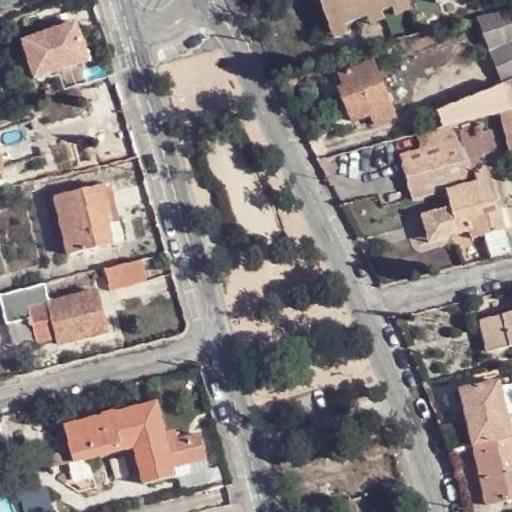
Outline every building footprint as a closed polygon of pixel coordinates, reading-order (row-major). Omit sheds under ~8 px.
[(0,0),(0,7),(0,8),(17,3),(15,0),(0,0)] [(414,2),(413,0),(328,0),(339,28),(414,2)] [(511,9),(480,17),(492,50),(506,84),(439,113),(445,128),(496,116),(511,110),(511,9)] [(372,62),(339,75),(343,85),(349,95),(345,98),(354,123),(372,115),(376,125),(395,117),(372,62)] [(349,95),(343,85),(339,87),(345,98),(349,95)] [(511,110),(496,116),(507,153),(511,152),(511,110)] [(477,169),(489,167),(485,152),(494,149),(494,146),(489,129),(488,125),(395,151),(406,186),(409,197),(449,188),(445,179),(440,158),(472,150),(477,169)] [(489,129),(494,146),(503,144),(498,126),(489,129)] [(440,158),(445,179),(468,172),(474,170),(477,169),(472,150),(440,158)] [(507,231),(489,167),(477,169),(474,170),(476,181),(449,188),(452,202),(459,234),(473,230),(487,226),(490,235),(502,232),(507,231)] [(476,181),(474,170),(468,172),(445,179),(449,188),(476,181)] [(69,257),(113,247),(111,239),(107,227),(105,219),(110,218),(103,186),(55,198),(69,257)] [(459,234),(452,202),(428,208),(437,239),(459,234)] [(437,239),(428,208),(421,210),(429,239),(437,239)] [(490,235),(487,226),(473,230),(476,239),(490,235)] [(490,235),(496,256),(511,252),(511,247),(507,231),(502,232),(490,235)] [(143,259),(104,269),(110,290),(149,281),(143,259)] [(44,284),(2,294),(9,324),(29,319),(27,309),(48,304),(44,284)] [(97,292),(48,304),(27,309),(29,319),(35,345),(57,339),(58,346),(107,334),(97,292)] [(511,308),(477,318),(484,349),(511,341),(511,308)] [(474,446),(511,438),(511,432),(501,384),(462,393),(474,446)] [(163,430),(156,399),(113,411),(111,408),(99,412),(99,413),(61,424),(72,463),(130,448),(140,483),(174,475),(173,468),(163,430)] [(163,430),(173,468),(174,475),(207,466),(204,459),(198,431),(176,436),(173,428),(163,430)] [(511,438),(474,446),(483,483),(490,481),(494,499),(504,498),(505,504),(511,502),(511,438)] [(483,483),(489,508),(505,504),(504,498),(494,499),(490,481),(483,483)]
